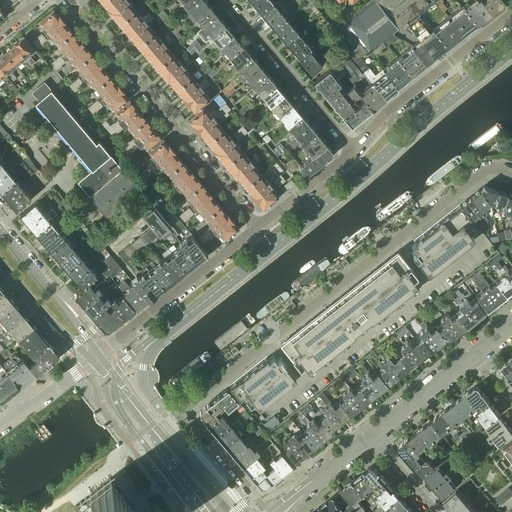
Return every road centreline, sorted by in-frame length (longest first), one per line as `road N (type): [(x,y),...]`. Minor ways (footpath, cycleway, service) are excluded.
road 1 (residential): [(268,511),(188,406),(480,169),(511,171)]
road 2 (residential): [(69,0),(259,227)]
road 3 (residential): [(259,227),(95,357)]
road 4 (residential): [(511,15),(381,118),(355,150)]
road 5 (residential): [(355,150),(221,0)]
road 6 (secondary): [(95,357),(0,231)]
road 7 (secondary): [(0,262),(95,357)]
road 8 (tertiary): [(471,353),(368,433)]
road 9 (residential): [(355,150),(259,227)]
road 10 (tertiary): [(368,433),(273,511)]
